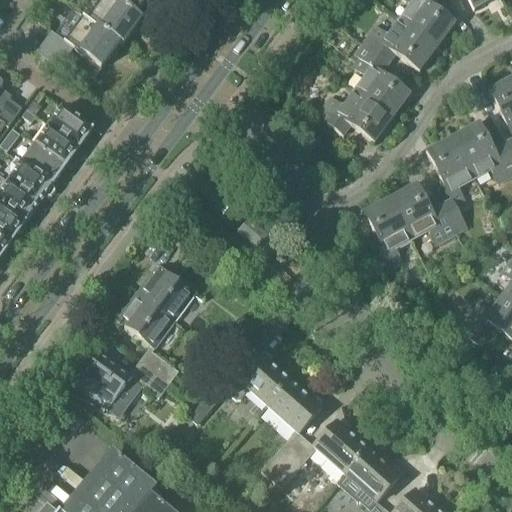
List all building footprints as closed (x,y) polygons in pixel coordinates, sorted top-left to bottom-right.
[(111,0),(100,0),(85,21),(119,45),(122,47),(141,21),(135,17),(111,0)] [(147,0),(111,0),(135,17),(147,0)] [(398,24),(436,52),(454,28),(430,10),(436,1),(435,0),(396,0),(396,1),(408,10),(398,24)] [(497,0),(464,0),(472,14),(497,0)] [(50,36),(43,45),(65,61),(72,52),(99,72),(119,45),(85,21),(82,18),(62,45),(50,36)] [(436,52),(398,24),(386,39),(374,30),(361,49),(387,68),(394,59),(418,76),(436,52)] [(65,61),(43,45),(36,56),(58,72),(65,61)] [(387,68),(361,49),(353,59),(357,63),(350,71),(363,80),(352,95),(391,123),(409,99),(380,78),(387,68)] [(511,81),(487,95),(511,140),(511,141),(502,147),(511,165),(511,81)] [(0,133),(4,128),(0,124),(0,114),(11,99),(0,92),(1,90),(2,88),(1,85),(1,84),(0,83),(0,133)] [(391,123),(352,95),(341,110),(329,101),(315,120),(341,140),(349,130),(373,148),(391,123)] [(25,114),(32,119),(39,109),(32,104),(25,114)] [(47,129),(47,130),(77,152),(90,134),(60,112),(47,129)] [(32,119),(25,114),(21,120),(30,126),(34,120),(32,119)] [(478,127),(451,141),(474,183),(489,175),(496,188),(511,179),(511,165),(502,147),(492,153),(478,127)] [(43,136),(33,148),(64,170),(70,169),(74,164),(72,159),(77,152),(47,130),(43,136)] [(474,183),(451,141),(424,156),(450,202),(439,208),(455,238),(466,232),(455,211),(464,206),(457,192),(474,183)] [(5,142),(0,148),(0,150),(6,155),(12,147),(5,142)] [(33,148),(20,167),(51,189),(64,170),(33,148)] [(20,167),(6,186),(37,208),(43,199),(45,201),(49,200),(53,195),(52,191),(50,190),(51,189),(20,167)] [(231,208),(186,170),(176,182),(221,221),(231,208)] [(6,186),(0,194),(0,210),(23,227),(37,208),(6,186)] [(455,238),(439,208),(429,214),(415,188),(388,202),(411,244),(427,235),(434,249),(455,238)] [(411,244),(388,202),(361,217),(376,243),(366,248),(382,277),(402,266),(395,253),(411,244)] [(0,210),(0,235),(11,244),(23,227),(0,210)] [(237,235),(267,261),(277,250),(247,224),(237,235)] [(0,259),(11,244),(0,235),(0,259)] [(501,301),(511,309),(511,258),(499,276),(511,286),(501,301)] [(134,298),(173,327),(194,300),(155,271),(134,298)] [(173,327),(134,298),(114,325),(153,354),(173,327)] [(511,309),(501,301),(490,316),(477,306),(456,335),(483,355),(497,336),(511,347),(511,309)] [(210,354),(223,366),(243,343),(230,332),(210,354)] [(146,354),(136,368),(167,391),(177,377),(146,354)] [(219,381),(185,420),(196,429),(225,396),(234,404),(239,404),(247,395),(266,411),(290,384),(258,356),(234,383),(232,382),(226,388),(219,381)] [(99,358),(74,392),(106,415),(116,423),(140,391),(157,404),(167,391),(136,368),(128,379),(99,358)] [(294,436),(259,475),(269,484),(305,446),(297,439),(321,412),(290,384),(266,411),(294,436)] [(305,446),(269,484),(279,493),(314,454),(343,479),(356,465),(367,452),(336,425),(312,452),(305,446)] [(379,511),(375,508),(399,481),(381,465),(367,452),(356,465),(343,479),(336,487),(363,511),(379,511)] [(164,511),(150,500),(155,493),(111,455),(62,511),(51,511),(45,507),(40,511),(164,511)] [(433,511),(414,494),(397,511),(433,511)]
